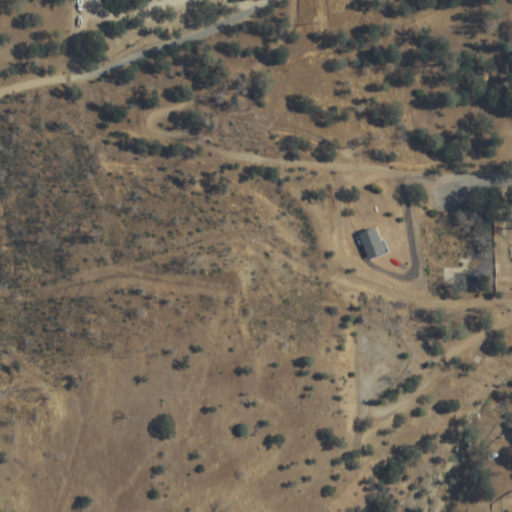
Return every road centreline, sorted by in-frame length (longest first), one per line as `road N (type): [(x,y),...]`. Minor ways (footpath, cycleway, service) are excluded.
road 1 (residential): [(280,0),(211,35),(96,76),(0,95)]
road 2 (residential): [(511,172),(214,167)]
